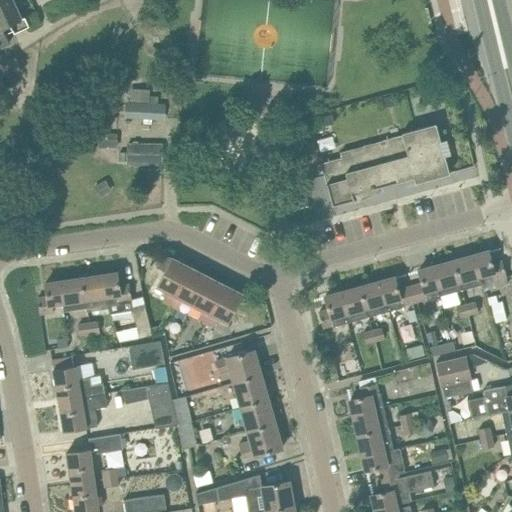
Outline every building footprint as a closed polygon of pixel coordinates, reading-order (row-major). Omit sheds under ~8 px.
[(0,0),(0,35),(5,33),(3,28),(11,24),(14,33),(29,26),(25,17),(22,18),(13,0),(0,0)] [(127,116),(163,118),(164,105),(157,105),(130,104),(128,104),(127,116)] [(333,205),(355,199),(353,193),(421,175),(423,180),(450,173),(445,155),(444,156),(439,141),(441,140),(436,123),(402,132),(403,135),(340,152),(342,157),(321,163),(333,205)] [(100,134),(100,146),(116,147),(116,134),(100,134)] [(127,161),(162,161),(162,145),(128,144),(127,161)] [(286,164),(296,208),(308,205),(298,162),(286,164)] [(502,261),(492,263),(489,250),(474,254),(480,275),(491,272),(493,280),(506,276),(502,261)] [(482,284),(480,275),(474,254),(453,260),(462,290),(482,284)] [(172,257),(157,287),(167,292),(162,302),(170,306),(190,266),(172,257)] [(441,295),(462,290),(453,260),(433,266),(441,295)] [(192,306),(208,275),(190,266),(170,306),(177,309),(181,300),(192,306)] [(419,270),(422,283),(413,286),(417,301),(427,298),(427,300),(441,296),(441,295),(433,266),(419,270)] [(102,274),(107,308),(108,308),(111,314),(133,311),(137,328),(117,332),(119,342),(152,335),(149,322),(144,303),(133,306),(129,284),(119,286),(117,272),(108,274),(102,274)] [(83,287),(86,308),(87,311),(107,308),(102,274),(82,277),(83,287)] [(206,324),(226,285),(208,275),(192,306),(202,310),(197,319),(206,324)] [(395,276),(383,280),(381,280),(389,311),(403,307),(402,305),(413,302),(408,287),(399,290),(395,276)] [(61,281),(64,302),(65,311),(86,308),(83,287),(82,277),(61,281)] [(389,311),(381,280),(359,286),(361,293),(367,317),(389,311)] [(54,311),(52,304),(64,302),(61,281),(45,283),(47,296),(37,298),(40,314),(54,311)] [(228,324),(244,294),(226,285),(206,324),(212,327),(216,318),(228,324)] [(367,317),(361,293),(359,286),(339,292),(347,322),(367,317)] [(329,309),(319,312),(323,327),(333,324),(333,326),(347,322),(339,292),(325,296),(329,309)] [(498,296),(488,298),(489,305),(491,304),(495,323),(506,320),(502,301),(499,302),(498,296)] [(469,316),(478,314),(475,301),(465,304),(469,316)] [(469,316),(465,304),(456,306),(459,319),(469,316)] [(164,319),(161,325),(168,329),(171,323),(164,319)] [(90,335),(99,334),(98,322),(88,323),(90,335)] [(90,335),(88,323),(78,324),(79,336),(90,335)] [(375,342),(384,340),(381,327),(371,330),(375,342)] [(361,345),(366,364),(378,361),(374,343),(375,342),(371,330),(356,334),(358,346),(361,345)] [(133,369),(165,363),(160,340),(129,346),(133,369)] [(422,343),(406,348),(409,359),(413,357),(425,355),(422,343)] [(230,369),(233,382),(261,374),(254,349),(214,361),(217,373),(230,369)] [(473,390),(470,379),(472,378),(467,355),(436,362),(444,397),(473,390)] [(78,379),(76,365),(73,366),(53,369),(59,400),(104,392),(102,383),(92,385),(91,377),(78,379)] [(233,382),(240,406),(268,398),(261,374),(233,382)] [(155,430),(177,425),(172,399),(168,382),(146,386),(155,430)] [(376,383),(361,386),(363,396),(350,399),(352,412),(383,404),(381,393),(378,393),(376,383)] [(501,412),(511,410),(511,384),(509,385),(497,387),(496,388),(491,389),(483,391),(484,394),(471,397),(473,403),(474,407),(475,412),(476,418),(496,413),(501,412)] [(104,392),(59,400),(64,431),(97,426),(93,404),(105,402),(104,392)] [(177,425),(191,422),(186,396),(172,399),(177,425)] [(275,423),(268,398),(240,406),(247,431),(275,423)] [(389,428),(383,404),(352,412),(358,435),(389,428)] [(511,410),(501,412),(506,433),(511,431),(511,410)] [(401,425),(413,422),(411,413),(399,416),(401,425)] [(177,425),(182,449),(196,446),(191,422),(177,425)] [(413,422),(401,425),(403,434),(415,431),(413,422)] [(247,431),(251,444),(239,447),(242,459),(282,447),(275,423),(247,431)] [(480,439),(491,436),(489,427),(478,430),(480,439)] [(393,450),(389,428),(358,435),(363,457),(393,450)] [(88,438),(89,448),(67,451),(72,483),(93,480),(90,455),(124,450),(122,433),(88,438)] [(491,436),(480,439),(482,449),(493,447),(491,436)] [(432,465),(448,461),(445,447),(429,450),(432,465)] [(366,470),(379,467),(382,477),(405,472),(399,448),(393,450),(363,457),(366,470)] [(103,478),(118,476),(117,468),(102,470),(103,478)] [(398,478),(383,481),(385,491),(372,494),(375,508),(411,499),(410,492),(434,486),(431,470),(398,478)] [(216,487),(219,500),(246,495),(248,511),(258,511),(265,511),(294,506),(290,480),(262,485),(260,474),(216,487)] [(118,476),(103,478),(104,488),(119,486),(118,476)] [(93,480),(72,483),(75,511),(91,511),(98,511),(93,480)] [(125,511),(146,511),(166,509),(164,494),(124,500),(125,511)] [(412,501),(411,499),(375,508),(375,511),(411,511),(410,506),(397,509),(396,505),(412,501)]
